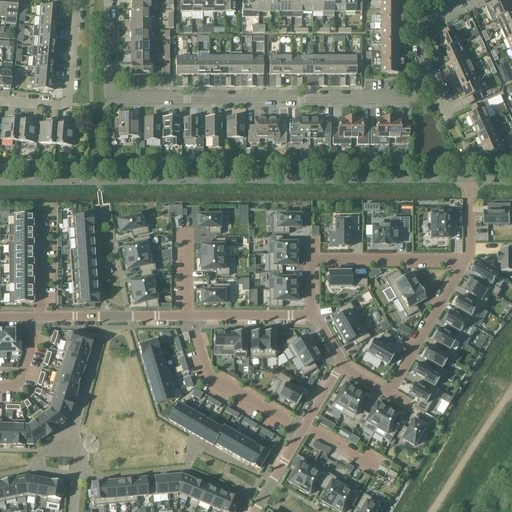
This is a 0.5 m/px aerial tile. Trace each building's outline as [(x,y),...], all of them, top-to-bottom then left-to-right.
[(6,0),(5,17),(5,23),(16,24),(17,18),(18,3),(18,0),(11,0),(12,0),(10,0),(6,0)] [(150,10),(149,0),(131,0),(132,10),(150,10)] [(180,0),(181,12),(192,12),(192,0),(180,0)] [(192,0),(192,12),(201,12),(203,12),(203,0),(192,0)] [(203,0),(203,12),(214,12),(213,0),(203,0)] [(213,0),(214,12),(225,12),(224,0),(213,0)] [(224,0),(225,12),(235,12),(235,0),(224,0)] [(242,0),(242,18),(243,18),(243,17),(258,17),(258,18),(259,18),(259,12),(259,0),(242,0)] [(259,0),(259,12),(270,12),(269,0),(259,0)] [(281,12),(280,0),(269,0),(270,12),(281,12)] [(291,18),(291,0),(280,0),(281,12),(281,18),(291,18)] [(302,12),(301,0),(291,0),(291,18),(302,18),(302,12)] [(301,0),(302,12),(313,12),(312,0),(301,0)] [(323,12),(323,0),(312,0),(313,12),(323,12)] [(334,16),(334,12),(333,0),(323,0),(323,12),(323,16),(334,16)] [(345,12),(344,0),(333,0),(334,12),(345,12)] [(362,12),(361,0),(344,0),(345,12),(362,12)] [(381,74),(398,74),(398,0),(371,0),(371,2),(381,2),(381,16),(371,16),(371,23),(381,23),(381,38),(371,38),(371,45),(381,45),(381,60),(371,60),(371,67),(381,67),(381,74)] [(493,22),(498,19),(511,12),(511,8),(508,0),(498,0),(485,6),(493,22)] [(40,17),(58,18),(58,14),(60,14),(61,7),(41,6),(40,17)] [(156,10),(150,10),(132,10),(132,21),(150,21),(156,21),(156,10)] [(502,29),(511,24),(511,12),(498,19),(502,29)] [(39,27),(57,28),(58,18),(40,17),(39,27)] [(150,21),(132,21),(132,31),(150,31),(150,21)] [(460,24),(454,27),(443,31),(446,37),(441,39),(445,50),(461,42),(461,43),(467,40),(460,24)] [(511,24),(502,29),(507,39),(511,36),(511,24)] [(34,27),(33,37),(56,38),(57,28),(39,27),(34,27)] [(154,31),(150,31),(132,31),(132,42),(154,42),(154,31)] [(33,37),(32,47),(55,49),(56,38),(33,37)] [(154,42),(132,42),(132,53),(154,53),(154,42)] [(450,59),(466,52),(461,43),(461,42),(445,50),(450,59)] [(32,47),(31,57),(33,57),(54,59),(55,49),(32,47)] [(209,79),(209,75),(209,57),(209,52),(198,52),(198,57),(198,75),(204,75),(204,87),(209,87),(209,79)] [(454,69),(470,62),(466,52),(450,59),(454,69)] [(154,53),(132,53),(132,64),(150,64),(154,64),(154,53)] [(241,57),(241,53),(230,53),(230,57),(230,75),(242,75),(241,57)] [(33,57),(32,67),(35,68),(53,69),(54,59),(33,57)] [(188,75),(187,57),(176,57),(176,75),(188,75)] [(187,57),(188,75),(198,75),(198,57),(187,57)] [(209,57),(209,75),(220,75),(220,57),(209,57)] [(230,75),(230,57),(220,57),(220,75),(230,75)] [(252,57),(241,57),(242,75),(248,75),(248,79),(252,79),(252,75),(252,57)] [(252,57),(252,75),(263,75),(263,57),(252,57)] [(281,57),(269,57),(269,75),(276,75),(276,79),(281,79),(281,57)] [(291,57),(281,57),(281,79),(285,79),(285,75),(292,75),(291,57)] [(291,57),(292,75),(302,75),(302,57),(291,57)] [(313,75),(313,57),(302,57),(302,75),(313,75)] [(323,57),(313,57),(313,75),(319,75),(319,79),(323,79),(323,75),(323,57)] [(334,75),(334,57),(323,57),(323,75),(334,75)] [(345,75),(345,57),(334,57),(334,75),(345,75)] [(362,57),(356,57),(345,57),(345,75),(356,75),(356,69),(362,69),(362,57)] [(1,62),(0,76),(0,86),(4,86),(4,89),(10,89),(13,63),(1,62)] [(459,79),(474,72),(470,62),(454,69),(459,79)] [(150,64),(132,64),(132,75),(150,75),(150,64)] [(35,78),(52,79),(53,69),(35,68),(35,78)] [(463,89),(479,82),(474,72),(459,79),(463,89)] [(52,79),(35,78),(34,89),(54,90),(54,84),(52,84),(52,79)] [(479,82),(463,89),(470,104),(481,99),(478,94),(483,92),(479,82)] [(488,101),(472,108),(474,113),(469,116),(474,126),(490,119),(495,116),(496,114),(492,107),(490,106),(488,101)] [(139,136),(139,122),(131,122),(131,114),(119,114),(119,136),(139,136)] [(18,141),(20,118),(13,117),(13,120),(3,119),(1,140),(18,141)] [(20,118),(18,141),(35,143),(37,122),(26,121),(27,118),(20,118)] [(161,140),(161,120),(155,120),(155,118),(145,118),(144,140),(161,140)] [(163,138),(164,138),(163,145),(168,145),(169,144),(172,144),(172,146),(179,146),(179,132),(179,118),(163,118),(163,138)] [(203,132),(197,132),(197,118),(184,118),(184,139),(197,139),(197,148),(203,148),(203,132)] [(222,148),(223,137),(222,137),(222,118),(206,118),(206,138),(213,138),(213,148),(222,148)] [(227,138),(244,138),(244,118),(227,118),(227,138)] [(267,139),(267,118),(255,118),(255,128),(248,128),(248,143),(259,143),(259,139),(267,139)] [(267,118),(267,139),(275,139),(275,143),(286,143),(286,128),(279,128),(279,118),(267,118)] [(309,139),(309,118),(297,118),(297,130),(291,130),(291,143),(302,143),(302,139),(309,139)] [(322,124),(322,118),(309,118),(309,139),(331,139),(331,124),(322,124)] [(339,130),(332,130),(332,145),(344,145),(351,145),(351,139),(351,118),(345,118),(339,118),(339,130)] [(351,118),(351,139),(357,139),(357,145),(369,145),(369,130),(363,130),(362,118),(357,118),(356,118),(351,118)] [(389,138),(389,118),(383,118),(377,118),(377,130),(370,130),(370,145),(382,145),(389,145),(389,138)] [(401,125),(401,118),(395,118),(389,118),(389,138),(395,138),(395,145),(409,145),(409,125),(401,125)] [(490,119),(474,126),(478,136),(494,129),(490,119)] [(56,144),(58,121),(51,120),(51,123),(40,122),(39,143),(56,144)] [(58,121),(56,144),(73,146),(74,125),(64,125),(65,122),(58,121)] [(483,145),(498,138),(494,129),(478,136),(483,145)] [(498,138),(483,145),(487,156),(503,149),(498,138)] [(488,212),(484,212),(484,226),(511,225),(511,211),(510,212),(510,204),(488,205),(488,212)] [(449,213),(431,213),(431,239),(449,239),(449,229),(453,229),(453,228),(460,228),(460,208),(452,208),(452,214),(449,214),(449,213)] [(220,235),(220,215),(213,215),(213,214),(204,214),(204,215),(197,215),(197,229),(208,229),(208,235),(220,235)] [(284,214),(284,215),(272,215),(272,234),(289,234),(289,228),(300,228),(301,215),(293,215),(293,214),(284,214)] [(132,237),(149,234),(145,215),(133,217),(133,216),(124,218),(124,219),(117,220),(120,234),(131,231),(132,237)] [(14,216),(14,226),(33,226),(33,216),(14,216)] [(67,218),(69,240),(94,238),(92,216),(67,218)] [(350,231),(359,231),(358,217),(345,217),(345,223),(335,223),(335,237),(330,237),(330,247),(350,247),(350,231)] [(399,234),(399,228),(409,228),(409,218),(390,218),(390,226),(372,226),(372,245),(377,245),(377,247),(389,247),(389,245),(394,245),(394,239),(396,239),(396,234),(399,234)] [(33,236),(33,226),(14,226),(9,226),(9,236),(14,236),(33,236)] [(33,245),(33,236),(14,236),(14,245),(33,245)] [(152,253),(149,236),(132,240),(134,245),(123,248),(124,253),(123,253),(124,259),(152,253)] [(268,243),(269,255),(298,254),(298,248),(297,248),(297,243),(282,243),(282,237),(270,237),(270,243),(268,243)] [(95,260),(94,238),(69,240),(70,262),(95,260)] [(236,245),(236,239),(216,239),(216,245),(201,245),(201,250),(200,250),(200,258),(224,258),(224,257),(224,245),(236,245)] [(33,255),(33,245),(14,245),(9,245),(9,255),(33,255)] [(502,254),(498,254),(499,263),(502,263),(502,273),(511,272),(511,249),(502,249),(502,254)] [(156,271),(152,253),(124,259),(125,265),(126,265),(127,270),(138,268),(140,274),(151,271),(151,272),(156,271)] [(298,261),(298,254),(269,255),(269,272),(270,272),(282,272),(282,266),(297,266),(297,261),(298,261)] [(33,264),(33,255),(9,255),(9,264),(33,264)] [(229,257),(224,257),(224,258),(200,258),(200,265),(201,265),(201,270),(216,270),(216,276),(229,276),(229,257)] [(97,282),(95,260),(70,262),(72,284),(97,282)] [(494,285),(499,276),(477,263),(471,273),(486,281),(482,288),(492,293),(492,294),(497,298),(502,290),(494,285)] [(33,274),(33,264),(9,264),(9,274),(33,274)] [(155,289),(151,272),(151,271),(140,274),(141,280),(130,282),(131,287),(130,287),(131,294),(155,289)] [(419,284),(416,279),(415,280),(411,274),(403,278),(399,271),(385,279),(396,298),(418,285),(419,284)] [(282,278),(282,272),(270,272),(270,278),(269,278),(269,290),(298,290),(298,283),(297,283),(297,278),(282,278)] [(367,287),(367,279),(355,279),(354,272),(329,272),(329,276),(327,276),(328,284),(329,284),(329,288),(355,287),(367,287)] [(33,283),(33,274),(9,274),(9,284),(14,284),(33,283)] [(487,303),(492,294),(492,293),(482,288),(470,281),(464,291),(476,298),(473,304),(483,310),(482,311),(484,312),(489,304),(487,303)] [(99,304),(97,282),(72,284),(73,305),(83,305),(89,304),(95,304),(99,304)] [(33,293),(33,283),(14,284),(14,293),(33,293)] [(230,304),(230,285),(213,285),(213,291),(201,291),(201,304),(208,304),(208,305),(218,305),(218,304),(230,304)] [(416,305),(426,299),(424,296),(426,295),(421,288),(420,289),(418,285),(396,298),(407,318),(419,311),(416,305)] [(159,308),(155,289),(131,294),(132,300),(133,300),(135,305),(146,303),(147,308),(159,308)] [(298,296),(298,290),(269,290),(269,307),(282,307),(282,301),(297,301),(297,296),(298,296)] [(14,293),(9,293),(9,303),(14,303),(34,303),(33,293),(14,293)] [(477,319),(482,311),(483,310),(473,304),(461,297),(459,299),(458,298),(455,304),(456,305),(455,307),(467,314),(463,320),(471,324),(470,325),(475,328),(479,320),(477,319)] [(360,320),(350,303),(336,311),(340,316),(331,321),(335,327),(333,327),(336,333),(338,332),(338,333),(360,320)] [(465,335),(470,325),(471,324),(463,320),(449,312),(442,323),(456,331),(453,337),(456,339),(456,340),(464,345),(469,337),(465,335)] [(370,338),(360,320),(338,333),(339,334),(337,334),(341,340),(342,339),(345,345),(353,340),(357,345),(370,338)] [(408,336),(411,330),(401,324),(398,330),(408,336)] [(451,350),(456,340),(456,339),(453,337),(439,329),(432,340),(446,349),(443,355),(448,358),(448,359),(454,362),(459,354),(451,350)] [(14,333),(14,331),(7,331),(7,352),(19,352),(19,333),(14,333)] [(246,358),(246,333),(245,333),(245,331),(238,331),(238,333),(233,333),(233,334),(233,352),(234,358),(246,358)] [(263,358),(263,333),(261,333),(261,331),(253,331),(253,333),(251,333),(251,358),(263,358)] [(276,358),(275,333),(273,333),(273,331),(265,331),(265,333),(263,333),(263,358),(276,358)] [(74,332),(71,343),(90,349),(95,335),(84,332),(83,335),(74,332)] [(169,332),(162,334),(163,340),(171,338),(169,332)] [(396,353),(385,346),(391,336),(385,332),(379,343),(374,340),(366,353),(388,366),(390,363),(391,364),(395,356),(394,356),(396,353)] [(233,352),(233,334),(214,334),(214,347),(222,347),(222,352),(233,352)] [(314,347),(313,346),(314,345),(310,337),(309,338),(308,336),(299,341),(296,336),(285,342),(294,359),(296,358),(314,347)] [(139,346),(142,356),(159,350),(156,340),(139,346)] [(87,360),(90,349),(71,343),(66,341),(63,353),(65,353),(87,360)] [(442,368),(448,359),(448,358),(443,355),(428,346),(422,358),(436,366),(433,372),(440,377),(444,380),(449,372),(442,368)] [(314,363),(321,359),(314,347),(296,358),(302,368),(299,370),(303,376),(317,369),(314,363)] [(162,360),(159,350),(142,356),(145,366),(162,360)] [(84,370),(87,360),(65,353),(62,363),(84,370)] [(165,370),(162,360),(145,366),(148,375),(165,370)] [(80,380),(84,370),(62,363),(59,373),(59,374),(80,380)] [(434,387),(440,377),(433,372),(418,364),(417,366),(416,365),(412,372),(413,373),(412,375),(426,383),(423,389),(435,396),(439,389),(434,387)] [(168,380),(165,370),(148,375),(151,385),(168,380)] [(77,391),(80,380),(59,374),(59,373),(57,372),(53,383),(77,391)] [(303,394),(288,385),(291,380),(279,373),(276,379),(281,382),(274,394),(296,406),(303,394)] [(171,389),(168,380),(151,385),(154,395),(171,389)] [(76,395),(77,391),(53,383),(50,394),(54,395),(76,401),(78,395),(76,395)] [(342,415),(356,389),(350,386),(349,386),(345,384),(338,397),(332,394),(326,405),(342,415)] [(426,414),(436,397),(435,396),(423,389),(414,384),(408,394),(418,400),(414,407),(426,414)] [(174,400),(171,389),(154,395),(157,405),(174,400)] [(363,393),(356,389),(342,415),(353,421),(353,420),(358,423),(359,423),(365,412),(359,409),(367,397),(363,394),(363,393)] [(73,409),(76,401),(54,395),(51,406),(69,412),(70,413),(72,408),(73,409)] [(374,433),(388,408),(382,404),(381,405),(377,403),(370,415),(365,412),(359,423),(358,423),(358,424),(374,433)] [(178,425),(187,409),(178,404),(169,420),(178,425)] [(66,421),(69,412),(51,406),(50,409),(43,414),(55,430),(66,421)] [(395,412),(388,408),(374,433),(390,443),(397,431),(391,428),(399,415),(395,413),(395,412)] [(187,430),(196,415),(187,409),(178,425),(187,430)] [(55,430),(43,414),(41,410),(31,417),(34,421),(34,420),(46,436),(45,437),(46,437),(56,431),(55,430)] [(195,435),(205,420),(196,415),(187,430),(195,435)] [(24,445),(24,425),(25,425),(25,421),(12,420),(12,425),(12,445),(16,446),(16,447),(24,448),(24,445)] [(46,436),(34,420),(34,421),(28,425),(25,425),(24,425),(24,445),(34,445),(45,437),(46,436)] [(204,441),(213,425),(205,420),(195,435),(204,441)] [(426,426),(414,420),(408,430),(403,427),(397,437),(414,447),(426,426)] [(328,422),(325,427),(332,431),(335,426),(328,422)] [(12,445),(12,425),(2,425),(1,425),(1,445),(12,445)] [(222,430),(213,425),(204,441),(213,446),(215,443),(222,430)] [(223,448),(232,433),(223,427),(222,430),(215,443),(223,448)] [(347,431),(343,437),(348,440),(351,434),(347,431)] [(232,453),(241,438),(232,433),(223,448),(232,453)] [(241,459),(250,443),(241,438),(232,453),(241,459)] [(259,448),(250,443),(241,459),(250,464),(259,448)] [(268,453),(259,448),(250,464),(259,469),(268,453)] [(298,490),(313,464),(297,455),(288,470),(294,473),(288,482),(292,485),(292,486),(298,490)] [(320,488),(329,474),(313,464),(298,490),(305,493),(310,495),(315,485),(320,488)] [(345,483),(329,474),(320,488),(326,491),(320,501),(324,504),(330,508),(345,483)] [(179,493),(182,475),(167,476),(169,494),(179,493)] [(188,497),(195,481),(182,475),(179,493),(188,497)] [(26,497),(26,476),(12,479),(17,499),(26,497)] [(36,496),(39,479),(26,476),(26,497),(36,499),(37,496),(36,496)] [(169,494),(167,476),(154,478),(155,487),(151,487),(152,496),(169,494)] [(152,496),(151,487),(147,488),(146,478),(135,479),(137,497),(152,496)] [(17,499),(12,479),(1,482),(5,502),(17,499)] [(48,498),(51,481),(50,481),(39,479),(36,496),(37,496),(47,498),(48,498)] [(137,497),(135,479),(125,480),(127,503),(138,502),(137,497)] [(127,503),(125,480),(114,481),(116,504),(127,503)] [(63,496),(65,489),(62,489),(63,483),(51,481),(50,481),(51,481),(48,498),(47,498),(47,503),(59,505),(61,495),(63,496)] [(116,504),(114,481),(103,482),(105,505),(116,504)] [(199,502),(206,486),(195,481),(188,497),(199,502)] [(105,505),(103,482),(92,483),(92,489),(90,489),(91,496),(93,496),(94,506),(105,505)] [(361,492),(345,483),(330,508),(336,511),(337,511),(338,511),(342,511),(347,504),(352,507),(361,492)] [(210,507),(217,490),(206,486),(199,502),(210,507)] [(221,511),(228,495),(217,490),(210,507),(221,511)] [(375,511),(381,503),(364,494),(356,508),(361,511),(360,511),(375,511)] [(240,500),(228,495),(221,511),(220,511),(234,511),(235,511),(237,511),(240,506),(238,505),(240,500)]
